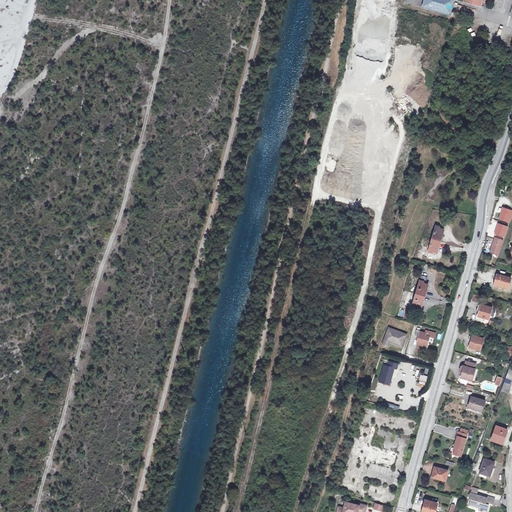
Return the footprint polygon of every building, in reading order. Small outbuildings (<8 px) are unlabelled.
[(406,0),(406,2),(412,4),(423,7),(450,15),(451,15),(450,15),(454,0),(406,0)] [(511,214),(511,210),(503,208),(499,219),(509,222),(511,214)] [(433,239),(441,242),(443,233),(444,230),(439,229),(440,227),(436,226),(435,232),(433,239)] [(495,238),(490,252),(498,255),(503,240),(495,238)] [(438,252),(441,242),(433,239),(429,252),(432,253),(433,251),(438,252)] [(509,288),(511,278),(497,274),(495,284),(509,288)] [(420,281),(417,294),(425,296),(428,285),(423,284),(424,282),(420,281)] [(422,308),(425,296),(417,294),(413,307),(416,308),(417,306),(422,308)] [(492,308),(482,305),(480,304),(479,305),(477,310),(478,311),(480,312),(478,317),(489,320),(492,308)] [(417,344),(427,347),(430,337),(425,336),(426,333),(421,332),(421,331),(421,329),(418,328),(417,330),(415,335),(418,336),(418,338),(419,338),(417,344)] [(406,335),(390,329),(389,329),(384,344),(388,346),(390,341),(402,346),(406,335)] [(484,339),(473,336),(471,335),(470,336),(469,341),(469,342),(471,343),(470,347),(480,350),(484,339)] [(385,365),(379,382),(389,385),(394,369),(397,369),(398,365),(390,362),(388,366),(385,365)] [(472,381),(475,369),(465,366),(463,366),(461,366),(460,371),(461,373),(463,373),(461,378),(462,378),(468,380),(472,381)] [(501,391),(508,394),(511,382),(511,370),(509,369),(501,391)] [(482,412),(486,401),(471,397),(469,406),(477,408),(476,410),(482,412)] [(395,506),(399,490),(360,479),(356,478),(361,460),(365,461),(390,468),(393,469),(398,453),(397,453),(398,450),(393,448),(393,451),(368,444),(372,427),(414,438),(418,422),(365,407),(356,437),(354,436),(339,491),(395,506)] [(508,430),(497,426),(492,440),(503,444),(508,430)] [(461,456),(468,435),(459,432),(452,454),(461,456)] [(480,473),(490,476),(495,463),(485,459),(480,473)] [(356,478),(360,479),(365,461),(361,460),(356,478)] [(435,467),(432,477),(446,481),(448,471),(435,467)] [(496,498),(488,496),(488,497),(472,492),(470,498),(472,499),(470,505),(480,508),(484,509),(484,511),(488,511),(490,505),(490,503),(494,504),(496,498)] [(422,511),(435,511),(438,503),(426,500),(422,511)] [(364,511),(366,506),(359,504),(359,506),(346,503),(345,509),(344,511),(348,511),(347,511),(364,511)]
